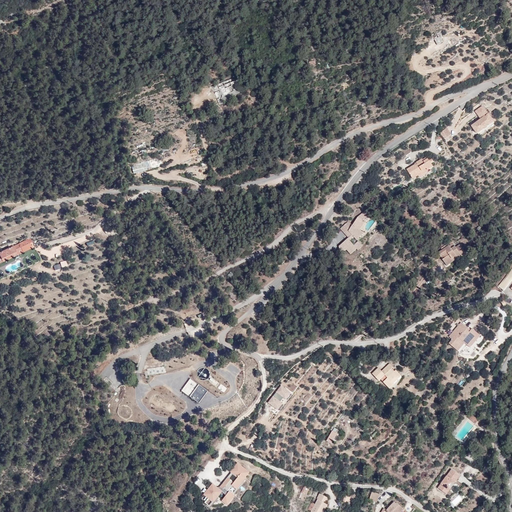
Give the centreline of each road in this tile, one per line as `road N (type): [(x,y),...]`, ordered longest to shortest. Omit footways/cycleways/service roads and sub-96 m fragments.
road 1 (residential): [(454,98),(371,159),(270,294),(222,339),(254,353),(267,387),(227,430),(232,449),(284,473),(388,488),(430,511)]
road 2 (residential): [(454,98),(362,127),(239,186),(135,187)]
road 3 (track): [(338,201),(251,257),(123,309)]
road 4 (residential): [(135,187),(0,218)]
road 5 (residential): [(511,354),(495,396),(496,434),(511,482)]
